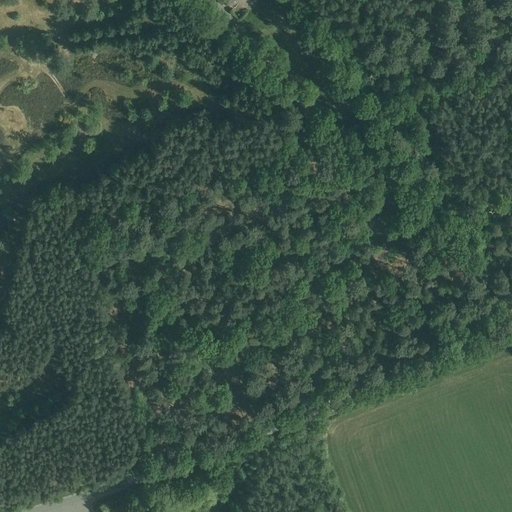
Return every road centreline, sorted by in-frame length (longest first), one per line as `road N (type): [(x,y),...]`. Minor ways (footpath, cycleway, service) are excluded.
road 1 (unclassified): [(2,511),(511,329)]
road 2 (unclassified): [(511,295),(216,0)]
